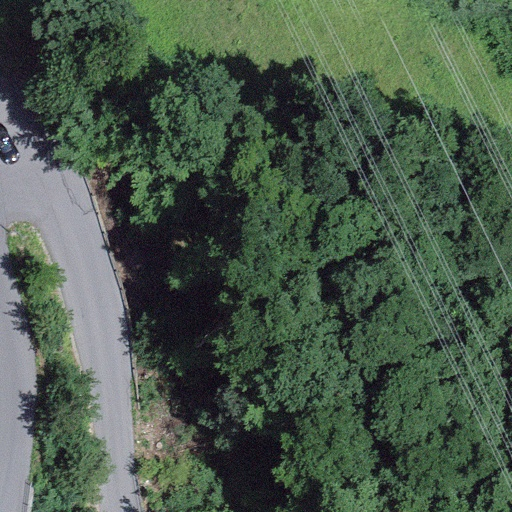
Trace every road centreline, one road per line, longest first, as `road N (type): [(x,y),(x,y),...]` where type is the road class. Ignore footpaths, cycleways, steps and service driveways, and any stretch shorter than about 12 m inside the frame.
road 1 (unclassified): [(117,511),(107,359),(74,212),(27,122),(0,121)]
road 2 (unclassified): [(0,304),(16,423),(0,511)]
